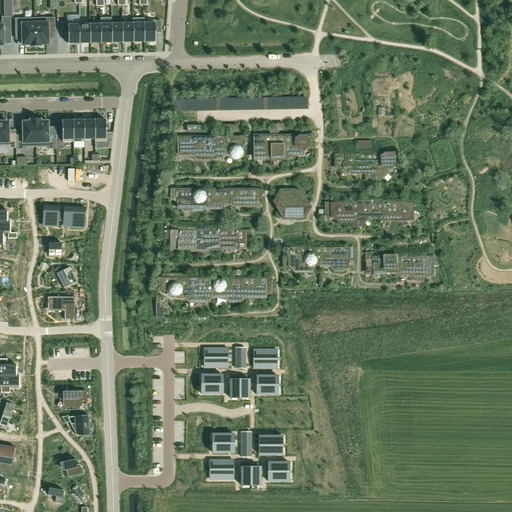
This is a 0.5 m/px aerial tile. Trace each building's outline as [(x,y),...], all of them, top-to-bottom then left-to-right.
[(12,13),(12,5),(4,5),(5,13),(12,13)] [(11,37),(11,17),(2,17),(2,21),(0,21),(0,47),(1,48),(1,46),(3,46),(3,37),(11,37)] [(35,18),(15,19),(15,32),(22,31),(22,40),(22,45),(30,45),(30,47),(35,46),(35,18)] [(55,18),(35,18),(35,46),(40,46),(40,45),(48,45),(48,40),(48,31),(55,31),(55,18)] [(144,19),(132,19),(132,24),(133,43),(134,43),(144,42),(144,43),(144,42),(144,21),(144,19)] [(155,21),(144,21),(144,42),(155,42),(155,33),(161,33),(161,21),(155,21)] [(79,22),(61,23),(61,34),(68,34),(68,44),(79,44),(79,45),(80,45),(80,44),(79,25),(79,22)] [(101,24),(100,24),(101,43),(101,44),(101,43),(111,43),(112,44),(111,23),(111,24),(101,24)] [(112,23),(111,23),(112,44),(112,43),(122,43),(122,24),(112,24),(112,23)] [(122,23),(122,24),(122,43),(122,44),(123,44),(123,43),(133,43),(132,24),(122,24),(122,23)] [(90,24),(90,25),(90,44),(101,43),(100,24),(90,25),(90,24)] [(90,25),(79,25),(80,44),(90,44),(90,25)] [(187,101),(176,101),(176,111),(187,111),(187,101)] [(41,119),(36,120),(37,148),(48,147),(48,149),(56,149),(56,135),(49,135),(48,127),(48,121),(41,121),(41,119)] [(0,146),(8,146),(8,149),(16,149),(16,136),(16,133),(9,133),(9,131),(8,122),(6,122),(6,120),(0,120),(0,146)] [(23,135),(16,136),(16,149),(16,150),(24,150),(24,148),(37,148),(36,120),(30,120),(30,122),(22,122),(23,135)] [(73,121),(73,142),(85,142),(85,139),(84,120),(73,121)] [(94,120),(84,120),(85,139),(94,139),(94,120)] [(94,120),(94,139),(95,142),(106,141),(106,120),(94,120)] [(62,121),(62,142),(73,142),(73,121),(62,121)] [(284,159),(284,136),(253,136),(254,143),(258,143),(258,150),(254,150),(255,159),(284,159)] [(309,136),(284,136),(284,159),(287,159),(289,159),(293,154),(299,154),(301,154),(301,150),(302,150),(304,150),(308,147),(308,146),(309,146),(309,136)] [(197,160),(213,160),(213,138),(178,138),(178,155),(193,155),(197,160)] [(241,138),(213,138),(213,160),(219,160),(223,155),(228,155),(228,157),(233,160),(238,160),(242,157),(242,149),(241,148),(241,138)] [(364,153),(334,153),(334,169),(344,169),(349,175),(364,174),(364,153)] [(375,179),(383,179),(388,173),(388,169),(391,168),(396,165),(396,155),(392,155),(392,153),(364,153),(364,174),(371,174),(375,179)] [(205,208),(205,190),(172,190),(172,200),(177,200),(178,208),(181,208),(183,210),(191,210),(193,208),(205,208)] [(227,190),(205,190),(205,208),(223,208),(227,204),(227,190)] [(262,190),(227,190),(227,204),(230,204),(232,206),(262,206),(262,190)] [(300,190),(280,190),(274,202),(280,213),(293,214),(296,219),(303,219),(307,213),(304,207),(307,202),(300,190)] [(352,227),(358,227),(358,226),(358,217),(358,209),(358,207),(358,203),(324,203),(324,218),(333,218),(337,223),(348,223),(352,227)] [(382,219),(382,203),(358,203),(358,207),(358,209),(358,217),(358,226),(358,227),(360,227),(360,223),(364,223),(368,219),(382,219)] [(413,203),(382,203),(382,219),(384,221),(408,221),(411,219),(412,217),(413,217),(413,203)] [(44,206),(43,219),(44,218),(45,219),(47,219),(49,220),(50,221),(51,222),(58,223),(58,221),(59,222),(59,215),(63,215),(64,208),(59,208),(59,206),(44,206)] [(59,215),(59,222),(84,223),(85,208),(64,207),(64,208),(63,215),(59,215)] [(0,222),(0,233),(3,234),(8,234),(10,234),(10,233),(10,222),(7,222),(0,222)] [(194,252),(194,230),(170,230),(170,239),(170,250),(187,250),(189,252),(194,252)] [(217,230),(194,230),(194,252),(204,252),(206,249),(217,249),(217,230)] [(246,230),(217,230),(217,249),(246,249),(246,241),(246,236),(246,230)] [(49,243),(49,256),(61,257),(62,244),(49,243)] [(319,264),(319,248),(289,248),(289,253),(289,258),(283,258),(283,267),(290,267),(291,267),(295,272),(311,272),(311,267),(313,267),(314,267),(317,264),(319,264)] [(348,248),(319,248),(319,264),(319,266),(330,266),(334,271),(343,271),(348,265),(348,248)] [(367,274),(398,274),(398,273),(398,256),(376,256),(375,256),(374,257),(373,259),(373,267),(367,267),(367,274)] [(433,256),(398,256),(398,273),(400,275),(411,275),(416,280),(421,280),(425,275),(433,275),(433,266),(433,261),(433,256)] [(70,268),(58,274),(65,289),(76,282),(70,268)] [(258,297),(258,293),(265,293),(271,294),(272,273),(265,273),(265,279),(234,279),(234,302),(236,302),(236,301),(240,302),(245,297),(256,297),(258,297)] [(189,297),(189,279),(180,279),(180,275),(169,275),(169,279),(159,279),(159,291),(168,291),(168,294),(172,297),(175,297),(189,297)] [(212,279),(189,279),(189,297),(189,302),(191,302),(191,301),(207,301),(212,297),(212,279)] [(234,279),(212,279),(212,297),(225,297),(230,302),(234,302),(234,279)] [(75,320),(75,298),(48,298),(48,299),(49,299),(49,310),(64,310),(64,320),(75,320)] [(235,348),(235,369),(245,369),(245,348),(235,348)] [(204,349),(204,357),(228,357),(228,349),(204,349)] [(253,350),(253,358),(277,359),(277,350),(253,350)] [(204,359),(204,368),(228,368),(228,359),(204,359)] [(254,360),(253,368),(277,368),(277,360),(254,360)] [(2,365),(3,376),(5,376),(16,376),(16,365),(7,365),(2,365)] [(201,376),(201,384),(222,384),(222,375),(201,376)] [(5,376),(5,388),(10,388),(19,388),(19,376),(16,376),(5,376)] [(256,377),(256,385),(278,385),(278,376),(256,377)] [(230,379),(230,399),(239,399),(239,379),(230,379)] [(240,379),(240,399),(249,398),(249,379),(240,379)] [(201,386),(201,394),(222,394),(222,385),(201,386)] [(256,386),(256,395),(278,395),(278,386),(256,386)] [(62,392),(62,405),(65,408),(79,408),(82,405),(82,402),(86,402),(86,391),(62,392)] [(6,405),(0,422),(0,425),(13,430),(14,426),(8,424),(13,407),(6,405)] [(74,424),(70,424),(75,434),(83,435),(83,434),(89,433),(88,416),(83,417),(83,416),(74,417),(74,424)] [(242,457),(251,457),(251,432),(242,432),(242,457)] [(212,435),(212,443),(234,443),(234,434),(212,435)] [(258,436),(258,445),(282,445),(282,436),(258,436)] [(11,464),(10,464),(13,448),(15,448),(15,447),(0,444),(0,463),(11,465),(11,464)] [(234,445),(212,445),(212,453),(234,453),(234,445)] [(259,447),(259,455),(282,455),(282,446),(259,447)] [(68,477),(72,476),(84,474),(80,464),(77,465),(76,460),(64,462),(66,471),(68,477)] [(209,461),(209,469),(234,469),(233,461),(209,461)] [(267,463),(267,471),(289,471),(289,463),(267,463)] [(242,467),(242,486),(250,486),(250,467),(242,467)] [(251,467),(251,486),(259,486),(259,467),(251,467)] [(210,471),(210,479),(234,479),(234,471),(210,471)] [(267,473),(267,481),(289,481),(289,473),(267,473)] [(77,485),(72,489),(84,503),(89,499),(77,485)] [(49,488),(48,495),(56,497),(55,503),(62,504),(64,491),(49,488)]
